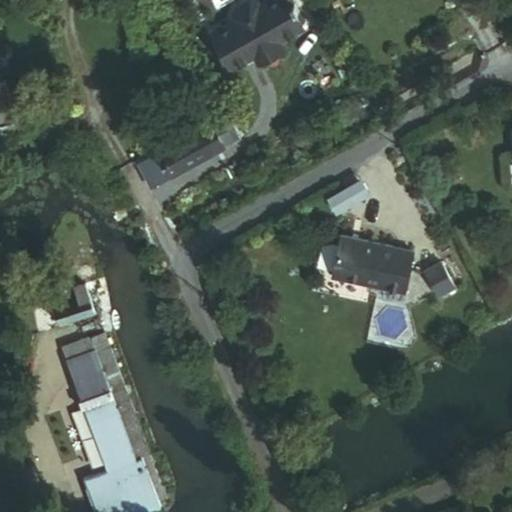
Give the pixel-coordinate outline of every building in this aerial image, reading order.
[(213,31),(229,66),(301,28),(286,0),(268,0),(259,5),(251,0),(235,8),(232,19),(213,31)] [(10,75),(0,77),(0,124),(21,120),(10,75)] [(212,121),(161,152),(174,175),(226,144),(212,121)] [(329,194),(335,208),(369,193),(363,179),(329,194)] [(414,244),(341,231),(334,272),(407,284),(414,244)] [(444,255),(426,265),(439,287),(457,277),(444,255)] [(70,297),(48,306),(57,329),(93,316),(81,283),(67,289),(70,297)] [(103,468),(82,476),(95,511),(136,511),(156,505),(153,497),(160,495),(102,333),(60,348),(103,468)]
